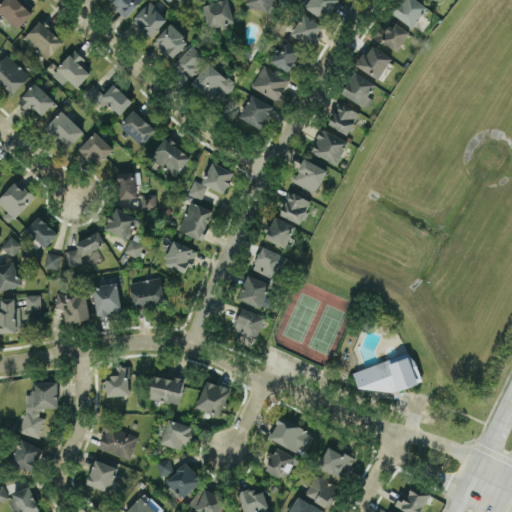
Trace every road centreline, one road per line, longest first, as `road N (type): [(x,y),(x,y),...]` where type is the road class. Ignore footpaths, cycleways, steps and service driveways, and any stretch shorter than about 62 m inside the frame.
road 1 (residential): [(0,364),(143,338),(200,342),(392,437)]
road 2 (residential): [(200,342),(263,175),(366,0)]
road 3 (residential): [(69,0),(263,175)]
road 4 (residential): [(80,348),(77,434),(62,467),(65,496),(81,511)]
